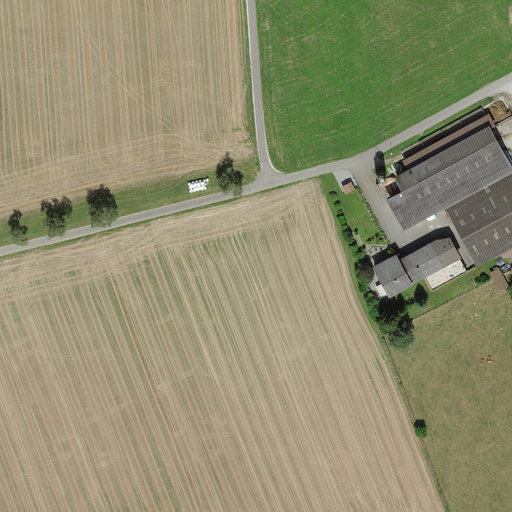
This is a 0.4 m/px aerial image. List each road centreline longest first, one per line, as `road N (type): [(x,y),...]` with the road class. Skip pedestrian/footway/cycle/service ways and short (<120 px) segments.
road 1 (track): [(265,184),(0,250)]
road 2 (residential): [(511,77),(377,150),(265,184)]
road 3 (unknown): [(347,161),(400,225),(450,218),(478,263)]
road 4 (unclassified): [(265,184),(250,0)]
